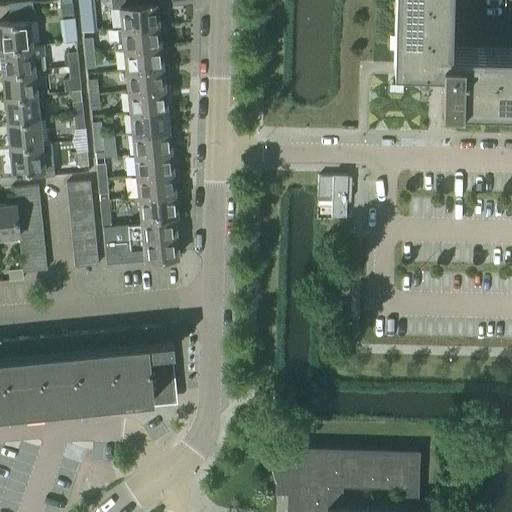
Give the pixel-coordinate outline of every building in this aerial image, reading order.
[(10,22),(0,23),(0,44),(0,48),(32,45),(30,21),(34,21),(33,7),(32,0),(31,0),(29,0),(8,2),(9,10),(10,22)] [(79,0),(80,14),(95,12),(93,0),(79,0)] [(158,23),(158,21),(157,10),(163,9),(161,0),(110,0),(112,8),(119,7),(121,27),(158,23)] [(394,0),(393,63),(441,65),(440,102),(460,102),(460,101),(511,102),(511,48),(448,46),(449,0),(394,0)] [(73,17),(72,3),(62,4),(63,18),(73,17)] [(59,18),(62,41),(76,40),(73,17),(63,18),(59,18)] [(160,44),(160,42),(159,31),(165,30),(163,20),(158,21),(158,23),(121,27),(121,28),(116,28),(117,40),(113,40),(114,50),(123,49),(123,48),(160,44)] [(85,52),(94,51),(92,37),(83,38),(85,52)] [(162,65),(162,62),(161,52),(167,51),(165,41),(160,42),(160,44),(123,48),(123,49),(125,69),(162,65)] [(32,45),(0,48),(3,73),(35,70),(45,69),(43,54),(45,54),(44,44),(32,45)] [(77,51),(67,53),(68,67),(79,66),(77,51)] [(94,51),(85,52),(86,68),(95,67),(94,51)] [(165,86),(164,84),(163,73),(169,72),(168,62),(162,62),(162,65),(125,69),(127,90),(165,86)] [(70,80),(63,80),(64,91),(81,90),(80,79),(79,66),(68,67),(70,80)] [(35,70),(3,73),(5,98),(37,95),(35,70)] [(89,94),(97,93),(96,78),(87,79),(89,94)] [(167,108),(166,104),(165,95),(171,94),(170,83),(164,84),(165,86),(127,90),(129,112),(167,108)] [(97,93),(89,94),(90,109),(99,108),(97,93)] [(37,95),(5,98),(8,123),(40,120),(37,95)] [(73,116),(83,115),(82,101),(72,102),(73,116)] [(169,129),(168,126),(167,115),(173,115),(172,104),(166,104),(167,108),(129,112),(132,133),(169,129)] [(83,115),(73,116),(74,129),(84,128),(83,115)] [(40,120),(8,123),(11,148),(42,145),(42,143),(40,120)] [(93,137),(102,136),(100,121),(92,122),(93,137)] [(171,150),(170,147),(169,136),(175,135),(174,125),(168,126),(169,129),(132,133),(134,154),(171,150)] [(102,136),(93,137),(95,151),(103,150),(102,136)] [(42,145),(11,148),(13,173),(24,172),(25,178),(54,175),(51,142),(42,143),(42,145)] [(173,171),(173,168),(172,157),(177,157),(176,146),(170,147),(171,150),(134,154),(136,175),(173,171)] [(77,151),(78,165),(88,164),(86,150),(77,151)] [(97,179),(106,178),(105,162),(96,163),(97,179)] [(175,193),(175,189),(174,178),(179,178),(178,167),(173,168),(173,171),(136,175),(138,197),(175,193)] [(316,174),(316,198),(330,198),(330,213),(344,214),(345,199),(349,199),(349,175),(345,175),(346,173),(331,172),(331,174),(316,174)] [(99,193),(108,192),(106,178),(97,179),(99,193)] [(67,194),(90,191),(89,179),(66,182),(67,194)] [(15,199),(40,197),(38,185),(13,187),(15,199)] [(140,218),(174,214),(177,214),(176,200),(181,199),(180,189),(175,189),(175,193),(138,197),(140,218)] [(68,206),(92,203),(90,191),(67,194),(68,206)] [(16,211),(41,209),(40,197),(15,199),(15,203),(16,211)] [(101,210),(102,225),(111,224),(109,200),(100,202),(101,210)] [(0,235),(19,234),(17,223),(16,211),(15,203),(0,204),(0,235)] [(69,218),(93,216),(92,203),(68,206),(69,218)] [(17,223),(42,221),(41,209),(16,211),(17,223)] [(174,214),(140,218),(141,222),(102,226),(106,263),(178,255),(174,214)] [(71,230),(94,228),(93,216),(69,218),(71,230)] [(19,235),(43,233),(42,221),(17,223),(19,234),(19,235)] [(72,242),(95,240),(94,228),(71,230),(72,242)] [(20,247),(44,245),(43,233),(19,235),(20,247)] [(73,254),(96,252),(95,240),(72,242),(73,254)] [(21,259),(46,257),(44,245),(20,247),(21,259)] [(96,252),(73,254),(74,266),(98,264),(96,252)] [(22,268),(22,271),(47,269),(46,257),(21,259),(22,268)] [(23,278),(22,271),(22,268),(8,270),(9,280),(23,278)] [(0,407),(171,390),(167,350),(173,349),(172,338),(163,339),(161,323),(0,339),(0,407)] [(286,493),(285,511),(436,511),(434,510),(417,509),(419,449),(288,445),(288,448),(264,447),(274,480),(275,480),(274,493),(286,493)]
